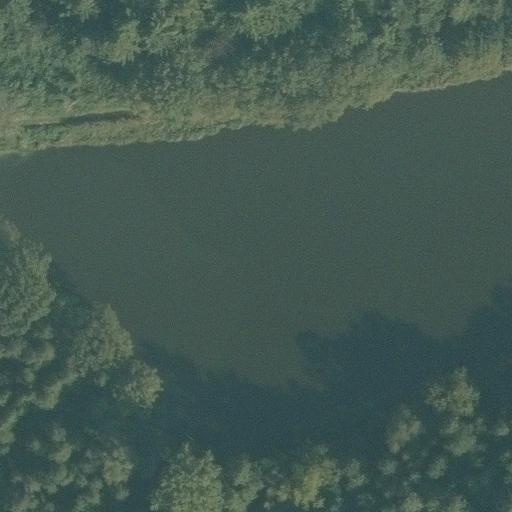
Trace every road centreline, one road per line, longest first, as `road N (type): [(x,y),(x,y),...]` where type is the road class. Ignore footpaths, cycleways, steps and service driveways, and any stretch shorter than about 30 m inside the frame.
road 1 (track): [(511,47),(180,105),(0,123)]
road 2 (track): [(0,264),(192,511)]
